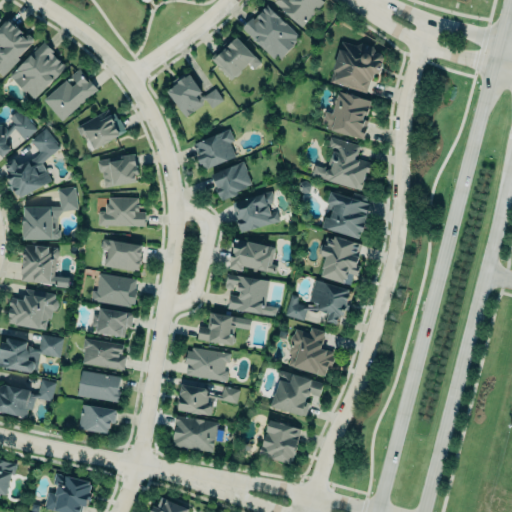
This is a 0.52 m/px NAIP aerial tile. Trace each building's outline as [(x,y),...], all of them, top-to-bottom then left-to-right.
[(324,0),(301,25),(274,0),(324,0)] [(276,61),(299,36),(265,4),(242,29),(276,61)] [(0,74),(2,76),(19,58),(16,56),(33,38),(9,15),(0,24),(0,74)] [(259,62),(235,36),(211,59),(230,80),(247,64),(252,69),(259,62)] [(340,40),(330,82),(370,92),(381,50),(340,40)] [(8,75),(31,99),(66,66),(42,42),(8,75)] [(61,119),(97,87),(79,66),(43,98),(61,119)] [(165,86),(182,116),(206,102),(209,108),(222,100),(215,88),(202,95),(189,73),(165,86)] [(325,109),(321,122),(326,124),(327,127),(363,137),(367,126),(366,125),(368,120),(364,118),(371,99),(359,95),(349,92),(338,89),(337,92),(336,92),(333,101),(334,101),(331,111),(325,109)] [(126,129),(119,117),(117,118),(113,111),(110,113),(107,107),(75,126),(80,134),(85,131),(90,140),(89,141),(92,146),(95,147),(126,129)] [(0,123),(1,124),(5,128),(5,130),(12,123),(8,117),(17,109),(21,114),(23,113),(36,129),(24,138),(14,127),(5,136),(5,141),(10,147),(2,155),(0,153),(0,123)] [(199,162),(201,162),(204,168),(235,155),(229,141),(233,139),(229,127),(192,142),(195,150),(198,149),(199,151),(195,153),(199,162)] [(19,196),(51,179),(42,161),(59,146),(44,128),(30,140),(39,151),(35,156),(17,164),(13,157),(4,162),(11,173),(7,176),(19,196)] [(361,144),(357,157),(372,161),(368,172),(366,171),(361,188),(311,173),(314,163),(325,167),(329,156),(331,156),(333,149),(327,147),(330,135),(361,144)] [(133,152),(119,154),(120,157),(110,159),(110,156),(96,158),(98,170),(102,170),(101,171),(102,174),(103,176),(102,178),(103,185),(136,179),(135,173),(139,173),(137,162),(135,163),(133,152)] [(212,173),(242,160),(247,170),(245,170),(250,182),(245,184),(246,186),(237,189),(238,191),(235,192),(236,193),(230,196),(229,195),(221,198),(220,195),(219,195),(215,186),(218,184),(212,173)] [(23,204),(23,212),(22,212),(21,234),(22,234),(22,237),(57,238),(57,236),(59,236),(59,229),(57,229),(57,217),(62,210),(78,208),(75,184),(56,187),(58,204),(50,205),(49,204),(23,204)] [(231,202),(235,201),(235,200),(263,191),(264,191),(271,189),(272,195),(272,199),(270,203),(268,204),(270,211),(276,209),(279,220),(272,222),(240,231),(233,208),(233,207),(231,202)] [(321,225),(358,237),(359,234),(360,234),(361,229),(362,229),(365,220),(364,220),(370,202),(366,201),(367,195),(354,192),(353,196),(331,190),(330,191),(327,201),(325,207),(332,209),(330,217),(324,215),(321,225)] [(97,224),(144,224),(144,210),(138,210),(138,196),(108,196),(108,202),(105,202),(105,209),(97,209),(97,224)] [(335,235),(362,243),(357,263),(361,264),(358,276),(348,273),(345,283),(320,276),(323,266),(322,266),(325,254),(317,252),(320,244),(324,245),(326,237),(334,239),(335,235)] [(229,260),(230,261),(228,266),(241,269),(242,264),(260,268),(260,267),(265,269),(266,270),(275,272),(277,264),(270,263),(274,246),(267,245),(268,243),(233,236),(231,245),(234,245),(233,250),(231,250),(229,260)] [(103,237),(141,243),(137,268),(134,268),(133,269),(103,265),(104,256),(106,257),(107,249),(101,248),(103,237)] [(20,280),(51,283),(53,281),(55,258),(57,255),(58,245),(49,245),(49,244),(35,243),(35,244),(25,243),(25,249),(22,248),(22,256),(23,257),(22,265),(21,265),(20,273),(21,273),(20,280)] [(132,307),(136,279),(98,273),(95,290),(91,290),(90,300),(132,307)] [(268,279),(226,274),(223,290),(228,291),(226,309),(275,315),(276,307),(264,305),(268,279)] [(290,292),(298,295),(296,302),(303,305),(314,305),(312,300),(309,299),(314,278),(349,287),(349,290),(353,291),(351,298),(348,299),(347,302),(350,303),(348,309),(347,309),(344,316),(340,315),(337,323),(324,319),(327,311),(319,308),(306,309),(303,320),(283,314),(290,292)] [(7,321),(38,326),(38,327),(45,329),(47,317),(50,317),(51,309),(54,309),(57,306),(57,304),(56,299),(53,298),(54,293),(25,288),(24,293),(13,291),(7,321)] [(133,311),(99,306),(98,313),(92,313),(91,324),(95,325),(94,330),(119,334),(119,335),(124,336),(125,325),(131,326),(133,311)] [(209,310),(232,314),(232,315),(250,318),(249,328),(235,326),(233,335),(235,337),(234,341),(231,343),(197,338),(199,325),(207,326),(209,310)] [(325,375),(327,364),(331,365),(334,352),(320,348),(324,331),(309,327),(308,332),(294,328),(285,366),(325,375)] [(63,337),(59,356),(40,352),(36,372),(0,365),(0,345),(1,339),(6,340),(6,335),(27,339),(26,344),(38,347),(41,333),(63,337)] [(82,362),(84,347),(82,346),(83,337),(123,343),(121,353),(118,353),(118,354),(125,355),(123,368),(82,362)] [(184,374),(226,382),(228,373),(227,370),(223,370),(225,361),(228,362),(230,352),(191,344),(190,348),(186,347),(185,353),(183,353),(181,363),(186,364),(184,374)] [(270,403),(274,390),(275,390),(279,379),(276,375),(278,371),(280,369),(292,373),(292,372),(311,377),(311,378),(322,381),(319,394),(310,392),(311,391),(310,391),(308,393),(306,394),(304,398),(306,399),(306,400),(309,401),(305,414),(270,403)] [(120,375),(80,371),(77,396),(117,400),(120,375)] [(55,382),(50,400),(36,396),(33,409),(27,407),(25,416),(0,409),(0,383),(5,383),(30,387),(29,391),(37,391),(40,378),(55,382)] [(208,388),(180,384),(176,409),(209,415),(212,403),(205,402),(208,388)] [(236,403),(239,389),(222,386),(219,400),(236,403)] [(116,408),(81,402),(77,427),(107,431),(108,426),(110,426),(110,420),(114,421),(116,408)] [(171,444),(211,451),(217,421),(175,413),(173,426),(174,427),(174,428),(171,444)] [(269,417),(301,427),(290,462),(258,453),(269,417)] [(0,493),(7,495),(14,462),(0,459),(0,493)] [(44,507),(48,491),(54,492),(56,484),(52,483),(55,471),(90,479),(89,482),(90,483),(89,490),(92,490),(90,498),(88,498),(86,505),(82,504),(80,511),(61,511),(62,511),(44,507)] [(149,511),(153,504),(161,508),(166,497),(189,507),(186,511),(149,511)]
